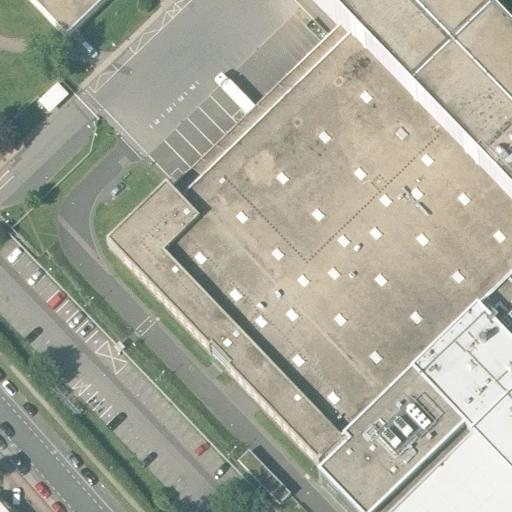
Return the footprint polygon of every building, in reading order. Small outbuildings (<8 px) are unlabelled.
[(28,0),(68,41),(109,0),(28,0)] [(511,50),(463,0),(309,0),(351,43),(511,209),(511,50)] [(350,511),(511,511),(511,209),(351,43),(184,204),(186,207),(183,209),(167,193),(108,250),(210,357),(212,355),(229,374),(228,375),(319,470),(323,467),(326,472),(318,479),(350,511)] [(250,453),(249,452),(238,462),(280,506),(291,495),(290,494),(289,495),(249,454),(250,453)] [(0,511),(16,511),(15,511),(12,511),(11,511),(10,511),(1,501),(0,501),(0,511)]
